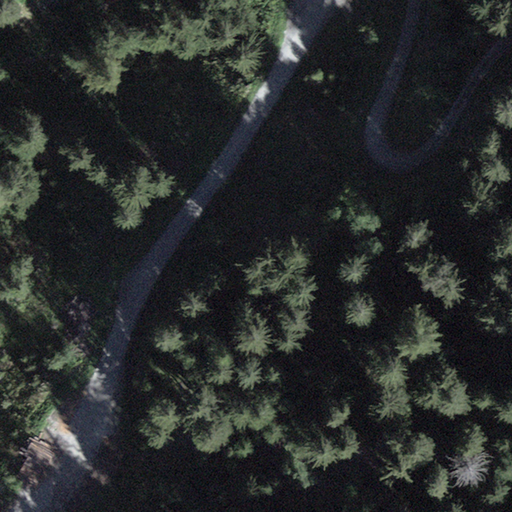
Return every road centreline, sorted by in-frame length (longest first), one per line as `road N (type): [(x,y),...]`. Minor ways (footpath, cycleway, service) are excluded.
road 1 (track): [(35,511),(155,274),(237,160),(320,0)]
road 2 (track): [(511,36),(423,156),(385,161),(373,121),(415,0)]
